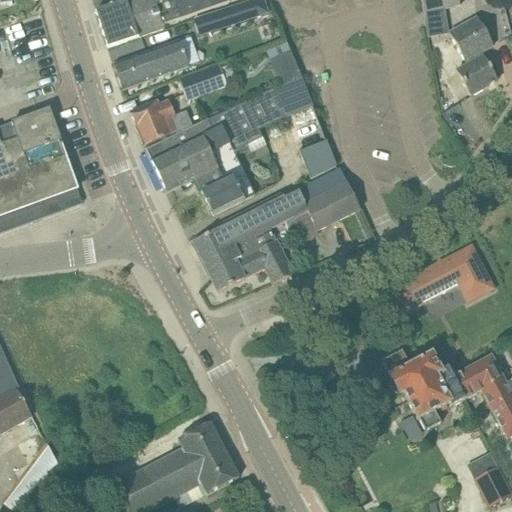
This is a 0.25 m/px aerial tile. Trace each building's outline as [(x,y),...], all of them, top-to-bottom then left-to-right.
[(124,0),(125,2),(112,6),(109,7),(109,8),(95,12),(107,49),(163,30),(162,27),(180,21),(230,6),(228,0),(124,0)] [(261,0),(258,0),(195,21),(200,37),(267,16),(261,0)] [(458,0),(421,0),(425,14),(460,6),(458,0)] [(465,63),(481,54),(493,47),(477,19),(449,35),(465,63)] [(179,43),(113,66),(122,92),(188,68),(179,43)] [(497,82),(481,54),(465,63),(467,67),(456,73),(470,98),(497,82)] [(218,66),(178,80),(186,103),(227,88),(218,66)] [(280,89),(276,90),(287,118),(312,108),(301,79),(280,89)] [(185,132),(145,151),(166,194),(196,180),(200,188),(241,168),(234,152),(262,139),(258,131),(287,118),(275,91),(250,102),(222,115),(185,132)] [(175,119),(168,102),(158,106),(156,103),(130,114),(144,147),(176,134),(170,121),(175,119)] [(49,111),(11,125),(23,156),(59,143),(60,143),(49,111)] [(11,125),(0,128),(0,235),(82,206),(70,172),(74,171),(69,160),(65,161),(59,143),(23,156),(11,125)] [(303,152),(300,153),(311,180),(335,168),(335,166),(325,143),(303,152)] [(255,197),(241,168),(200,188),(213,217),(255,197)] [(316,233),(360,212),(339,170),(297,191),(307,214),(316,233)] [(270,231),(307,214),(297,191),(282,198),(281,196),(216,228),(218,231),(192,244),(218,294),(244,280),(264,270),(272,286),(293,275),(270,231)] [(471,249),(411,280),(423,304),(459,286),(468,303),(487,293),(492,290),(471,249)] [(0,437),(31,420),(16,391),(19,390),(0,348),(0,437)] [(403,396),(408,404),(425,395),(439,387),(441,390),(453,383),(471,373),(469,369),(451,379),(447,371),(441,374),(431,357),(411,368),(401,352),(382,363),(390,379),(389,380),(399,398),(403,396)] [(453,383),(463,402),(481,393),(504,381),(491,357),(469,369),(471,373),(453,383)] [(504,381),(481,393),(507,441),(511,438),(511,380),(505,384),(504,381)] [(425,395),(408,404),(417,422),(419,422),(425,433),(441,425),(434,413),(448,406),(450,409),(463,402),(453,383),(441,390),(439,387),(425,395)] [(380,420),(368,426),(373,436),(385,430),(380,420)] [(210,424),(192,434),(177,442),(182,451),(111,489),(123,511),(148,511),(200,485),(206,496),(239,479),(210,424)] [(46,445),(3,505),(12,511),(28,511),(59,469),(46,445)] [(511,494),(498,468),(473,482),(488,511),(511,498),(511,494)]
